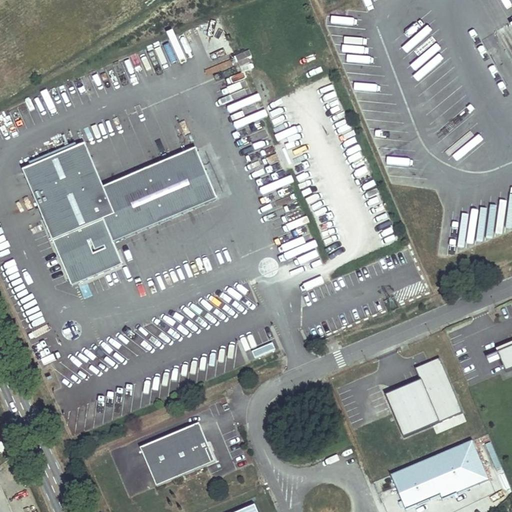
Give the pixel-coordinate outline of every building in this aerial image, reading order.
[(77,281),(78,284),(123,265),(114,243),(218,200),(197,150),(104,189),(86,145),(24,171),(70,280),(72,279),(77,281)] [(511,370),(511,346),(498,353),(498,354),(500,359),(506,373),(511,370)] [(500,359),(498,354),(498,353),(486,358),(489,364),(500,359)] [(417,373),(441,362),(440,359),(415,369),(417,373)] [(463,413),(441,362),(417,373),(420,381),(386,395),(404,438),(463,413)] [(319,386),(310,389),(313,395),(321,391),(319,386)] [(157,487),(213,463),(208,451),(211,450),(200,424),(141,449),(157,487)] [(473,441),(391,476),(406,511),(441,496),(443,501),(490,481),(473,441)] [(211,450),(208,451),(213,463),(216,462),(211,450)]
